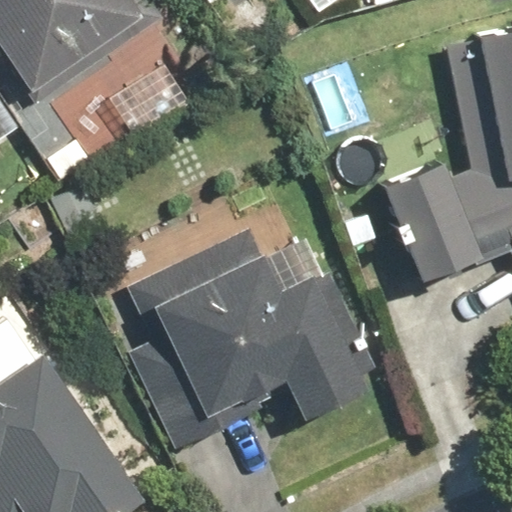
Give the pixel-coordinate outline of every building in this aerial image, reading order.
[(0,0),(0,80),(18,107),(152,18),(139,0),(0,0)] [(332,0),(300,0),(310,15),(332,0)] [(511,262),(511,34),(440,49),(463,166),(439,176),(431,163),(374,190),(375,195),(410,281),(506,248),(511,262)] [(282,242),(270,217),(124,279),(198,452),(368,379),(306,233),(282,242)] [(0,511),(122,511),(134,504),(32,351),(0,372),(0,511)]
